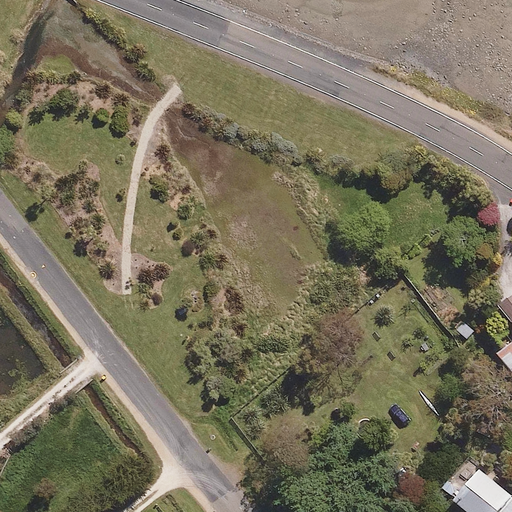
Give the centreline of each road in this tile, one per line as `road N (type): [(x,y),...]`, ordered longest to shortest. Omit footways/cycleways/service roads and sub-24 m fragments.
road 1 (secondary): [(136,0),(393,107),(511,174)]
road 2 (residential): [(0,209),(236,511)]
road 3 (unknown): [(127,404),(0,504)]
